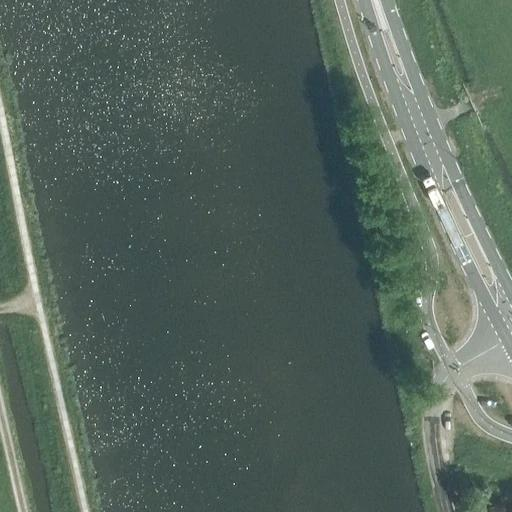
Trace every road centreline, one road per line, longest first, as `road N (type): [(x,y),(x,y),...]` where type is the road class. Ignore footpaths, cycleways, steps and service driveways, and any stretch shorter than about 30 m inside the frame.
road 1 (primary): [(511,319),(431,152),(373,0)]
road 2 (unclassified): [(448,511),(432,439),(437,389),(448,371),(511,333)]
